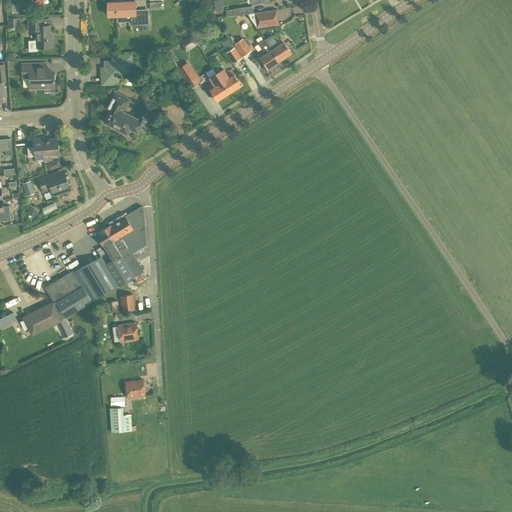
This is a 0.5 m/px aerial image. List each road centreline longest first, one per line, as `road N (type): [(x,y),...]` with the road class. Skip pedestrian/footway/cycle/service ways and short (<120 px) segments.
road 1 (tertiary): [(106,194),(141,184),(322,61)]
road 2 (tertiary): [(0,256),(91,211),(106,194)]
